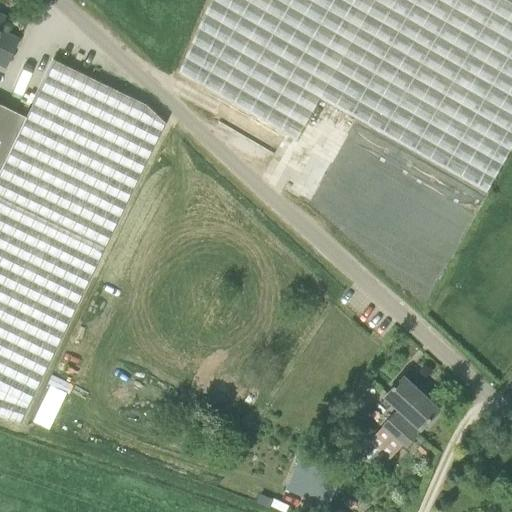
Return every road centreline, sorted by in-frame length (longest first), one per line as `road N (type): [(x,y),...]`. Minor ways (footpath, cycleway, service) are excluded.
road 1 (unclassified): [(511,418),(56,0)]
road 2 (track): [(424,511),(485,394)]
